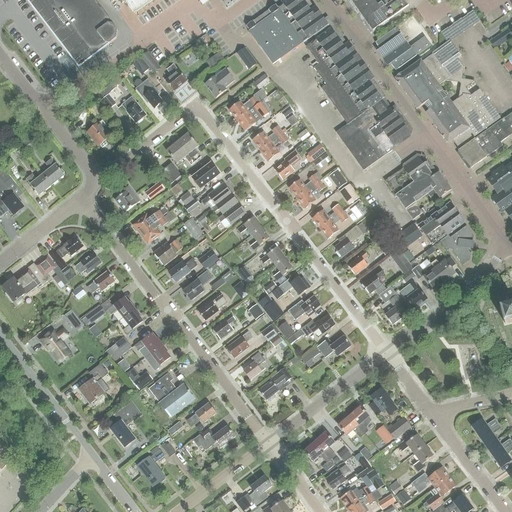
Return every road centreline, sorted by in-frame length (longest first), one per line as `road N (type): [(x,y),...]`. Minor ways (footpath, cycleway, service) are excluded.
road 1 (residential): [(99,177),(195,110),(387,353)]
road 2 (residential): [(506,247),(326,0)]
road 3 (unclassified): [(267,443),(82,203)]
road 4 (residential): [(387,353),(481,279),(506,247)]
road 5 (residential): [(99,177),(0,53)]
road 6 (tertiary): [(93,454),(0,336)]
road 7 (residential): [(267,443),(387,353)]
